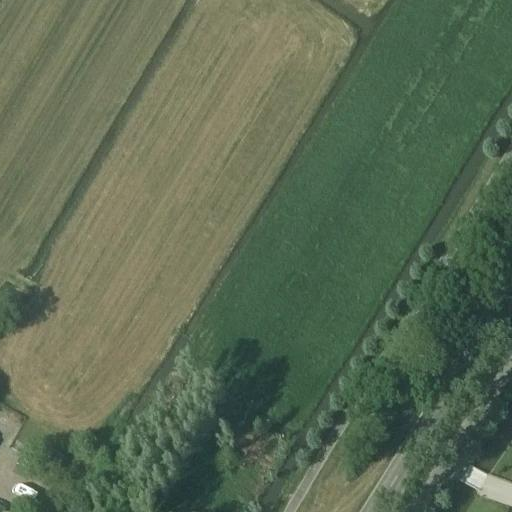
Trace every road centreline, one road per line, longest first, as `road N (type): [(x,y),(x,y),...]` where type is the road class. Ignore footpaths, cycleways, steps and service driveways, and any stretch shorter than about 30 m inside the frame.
road 1 (primary): [(377,511),(511,298)]
road 2 (unclassified): [(511,367),(416,511)]
